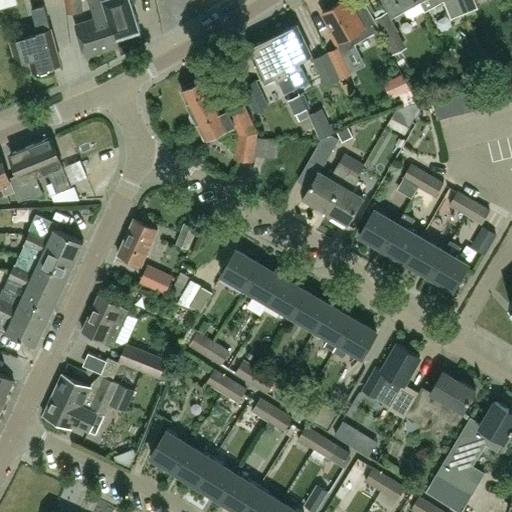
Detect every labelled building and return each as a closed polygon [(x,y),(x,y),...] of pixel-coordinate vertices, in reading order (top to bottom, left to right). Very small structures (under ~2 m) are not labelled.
[(65,0),(66,6),(67,14),(84,11),(83,1),(90,0),(89,0),(65,0)] [(89,0),(96,19),(76,26),(86,56),(117,46),(108,17),(106,18),(102,2),(101,0),(89,0)] [(101,0),(102,2),(106,18),(108,17),(117,46),(119,45),(117,39),(141,31),(131,0),(101,0)] [(361,0),(351,6),(347,0),(343,0),(322,12),(333,30),(330,31),(339,47),(326,54),(340,79),(353,73),(343,53),(355,46),(354,43),(380,29),(363,0),(361,0)] [(369,0),(377,15),(389,9),(384,0),(369,0)] [(387,0),(393,12),(402,7),(408,16),(411,17),(423,10),(418,0),(387,0)] [(418,0),(423,10),(423,11),(424,10),(424,11),(443,0),(450,18),(466,12),(460,0),(418,0)] [(474,0),(460,0),(466,12),(477,7),(474,0)] [(49,66),(61,63),(52,28),(51,28),(45,5),(32,9),(39,34),(11,42),(17,63),(30,59),(34,70),(37,70),(41,73),(48,71),(49,66)] [(407,47),(388,12),(376,18),(396,53),(407,47)] [(273,36),(297,87),(309,81),(302,67),(302,66),(299,60),(312,55),(298,25),(273,36)] [(273,36),(248,48),(262,78),(265,84),(277,78),(278,78),(284,93),(297,87),(273,36)] [(340,79),(326,54),(313,60),(327,86),(340,79)] [(402,73),(384,82),(392,99),(410,90),(402,73)] [(182,91),(192,112),(190,116),(193,121),(197,122),(205,139),(234,124),(238,134),(235,158),(253,161),(257,133),(244,105),(228,112),(222,99),(218,101),(207,79),(196,84),(194,81),(183,87),(185,89),(182,91)] [(254,112),(269,106),(257,80),(242,87),(254,112)] [(496,83),(501,104),(511,101),(506,81),(496,83)] [(501,104),(496,83),(485,86),(490,106),(501,104)] [(475,88),(480,109),(490,106),(485,86),(475,88)] [(464,91),(469,111),(480,109),(475,88),(464,91)] [(454,93),(459,114),(469,111),(464,91),(454,93)] [(443,96),(448,116),(459,114),(454,93),(443,96)] [(448,116),(443,96),(432,99),(437,119),(448,116)] [(397,110),(393,118),(410,127),(425,102),(397,110)] [(320,138),(332,133),(328,125),(317,130),(320,138)] [(329,135),(322,138),(306,166),(317,173),(319,169),(321,170),(339,139),(333,135),(329,135)] [(29,146),(41,174),(47,171),(56,193),(71,188),(62,165),(50,137),(48,138),(29,146)] [(35,176),(41,174),(29,146),(12,153),(12,152),(10,153),(19,176),(11,179),(19,201),(43,194),(35,176)] [(302,200),(324,213),(341,184),(356,160),(347,155),(333,179),(319,171),(302,200)] [(5,194),(14,191),(2,157),(0,157),(0,188),(3,187),(5,194)] [(82,158),(63,166),(72,185),(90,177),(82,158)] [(356,160),(341,184),(324,213),(346,226),(364,197),(352,191),(359,179),(357,177),(364,165),(356,160)] [(411,164),(403,178),(404,179),(419,188),(427,174),(411,164)] [(427,174),(419,188),(422,189),(434,197),(435,197),(443,183),(427,174)] [(466,214),(474,201),(458,192),(450,205),(466,214)] [(490,211),(474,201),(466,214),(483,224),(490,211)] [(360,234),(384,248),(399,223),(375,209),(360,234)] [(405,213),(399,223),(384,248),(407,261),(422,237),(410,229),(416,219),(405,213)] [(27,237),(28,237),(75,259),(83,242),(56,229),(58,225),(37,215),(27,237)] [(158,230),(134,218),(118,253),(141,264),(158,230)] [(189,250),(198,227),(185,223),(176,244),(189,250)] [(38,264),(39,263),(67,276),(75,259),(28,237),(24,245),(25,246),(20,255),(38,264)] [(445,250),(422,237),(407,261),(431,275),(445,250)] [(445,250),(431,275),(454,289),(469,264),(455,256),(460,246),(451,241),(445,250)] [(222,274),(245,288),(260,263),(236,249),(222,274)] [(11,272),(59,294),(67,276),(39,263),(38,264),(20,255),(16,265),(15,264),(11,272)] [(269,302),(283,277),(260,263),(245,288),(269,302)] [(174,276),(148,264),(139,283),(165,294),(174,276)] [(9,280),(5,288),(23,297),(51,311),(59,294),(11,272),(8,279),(9,280)] [(176,302),(188,280),(189,276),(181,272),(170,299),(176,302)] [(269,302),(292,315),(306,291),(283,277),(269,302)] [(190,303),(201,285),(191,280),(181,297),(190,303)] [(0,308),(43,328),(51,311),(23,297),(5,288),(0,298),(0,308)] [(315,329),(330,304),(306,291),(292,315),(315,329)] [(130,309),(98,295),(82,330),(114,345),(130,309)] [(324,346),(333,351),(353,318),(330,304),(315,329),(329,337),(324,346)] [(35,346),(43,328),(0,308),(0,329),(5,332),(6,332),(35,346)] [(342,356),(348,348),(362,356),(377,332),(353,318),(333,351),(342,356)] [(214,340),(198,330),(189,345),(205,355),(214,340)] [(230,350),(214,340),(205,355),(221,365),(230,350)] [(166,359),(127,343),(120,360),(159,376),(166,359)] [(420,394),(418,393),(404,385),(420,357),(397,344),(382,370),(377,368),(364,390),(376,397),(388,376),(404,384),(390,408),(404,416),(405,414),(408,415),(420,394)] [(91,386),(62,373),(53,394),(70,401),(71,398),(98,411),(105,414),(110,403),(125,410),(135,390),(113,380),(122,362),(109,356),(96,384),(91,386)] [(0,402),(2,404),(14,380),(0,373),(0,369),(4,362),(0,359),(0,402)] [(251,383),(260,369),(243,359),(235,373),(251,383)] [(222,393),(231,378),(215,369),(206,383),(222,393)] [(276,379),(260,369),(251,383),(267,393),(276,379)] [(420,394),(408,415),(425,425),(433,411),(456,424),(463,411),(476,389),(443,370),(431,391),(422,386),(418,393),(420,394)] [(247,388),(231,378),(222,393),(238,403),(247,388)] [(281,402),(297,412),(305,397),(289,388),(281,402)] [(53,394),(43,414),(72,428),(74,423),(89,430),(94,419),(95,419),(101,422),(105,414),(98,411),(71,398),(70,401),(53,394)] [(252,411),(268,421),(277,407),(261,397),(252,411)] [(321,407),(305,397),(297,412),(313,422),(321,407)] [(438,474),(427,492),(461,511),(472,494),(485,472),(473,466),(486,444),(498,451),(504,441),(510,431),(511,432),(511,431),(511,410),(496,401),(482,424),(471,417),(438,474)] [(293,417),(277,407),(268,421),(284,431),(293,417)] [(307,426),(298,440),(314,449),(323,435),(307,426)] [(174,470),(190,445),(168,431),(168,430),(167,430),(151,455),(174,470)] [(323,435),(314,449),(345,467),(351,457),(351,453),(323,435)] [(174,470),(197,484),(213,459),(190,445),(174,470)] [(197,484),(220,498),(236,473),(213,459),(197,484)] [(364,481),(381,491),(390,477),(374,468),(364,481)] [(242,511),(243,511),(259,487),(236,473),(220,498),(242,511)] [(390,477),(381,491),(397,501),(406,487),(390,477)] [(316,510),(328,491),(317,484),(305,504),(316,510)] [(243,511),(274,511),(282,501),(259,487),(243,511)] [(414,511),(430,511),(435,505),(419,495),(410,509),(414,511)] [(298,511),(282,501),(274,511),(298,511)]
